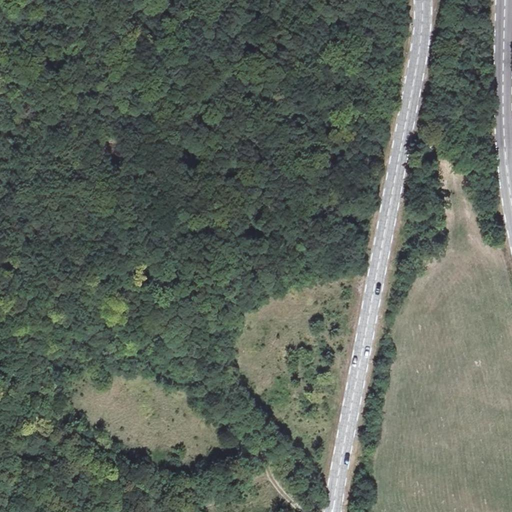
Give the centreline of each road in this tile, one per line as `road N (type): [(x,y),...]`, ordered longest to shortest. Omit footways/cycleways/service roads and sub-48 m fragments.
road 1 (track): [(0,72),(139,269),(171,339),(295,511)]
road 2 (secondary): [(422,0),(331,511)]
road 3 (secondary): [(511,204),(503,133),(505,0)]
